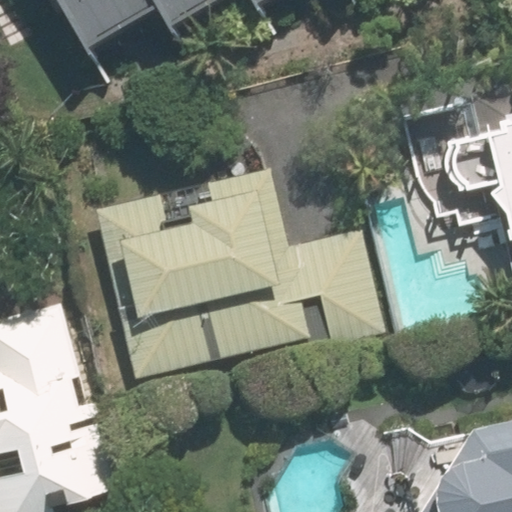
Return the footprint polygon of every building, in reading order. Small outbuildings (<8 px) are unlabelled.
[(83,0),(105,40),(178,0),(188,18),(220,0),(83,0)] [(511,234),(511,80),(409,106),(440,227),(506,210),(511,234)] [(102,205),(141,375),(316,335),(307,296),(327,292),(339,340),(390,329),(366,226),(295,242),(277,165),(102,205)] [(113,490),(67,300),(0,316),(0,376),(0,378),(0,511),(64,511),(63,503),(113,490)] [(511,511),(511,416),(483,424),(426,511),(511,511)]
